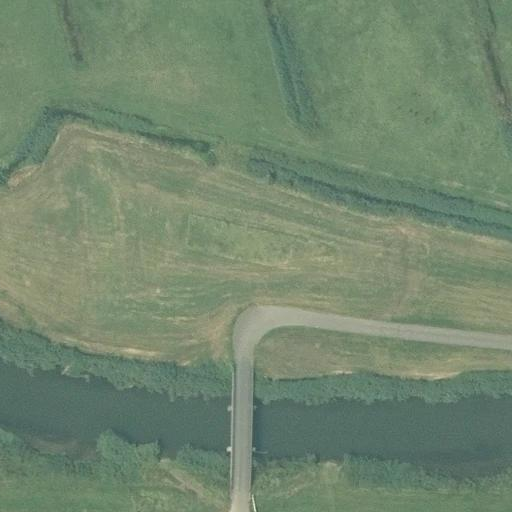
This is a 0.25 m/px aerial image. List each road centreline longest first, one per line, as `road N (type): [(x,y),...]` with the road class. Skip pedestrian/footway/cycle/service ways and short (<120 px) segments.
road 1 (unclassified): [(245,352),(245,334),(265,314),(511,340)]
road 2 (unclassified): [(245,352),(244,511)]
